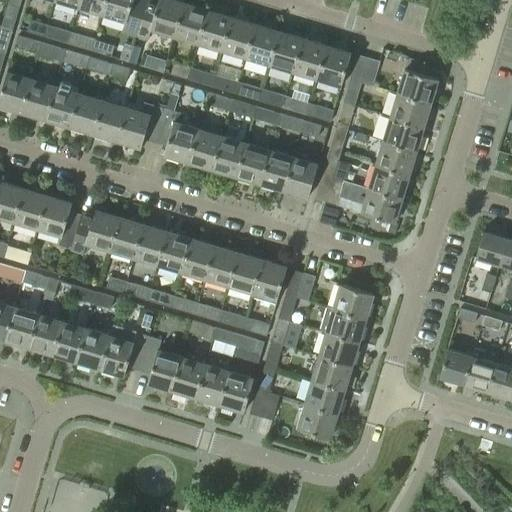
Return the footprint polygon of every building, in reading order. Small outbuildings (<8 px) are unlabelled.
[(80,0),(79,5),(103,13),(106,0),(80,0)] [(136,33),(145,0),(106,0),(103,13),(125,19),(122,29),(136,33)] [(175,34),(184,1),(180,0),(157,0),(157,3),(148,0),(145,0),(136,33),(148,36),(151,27),(175,34)] [(20,4),(9,1),(1,25),(13,28),(20,4)] [(184,1),(175,34),(198,41),(208,8),(184,1)] [(208,8),(198,41),(222,49),(232,15),(208,8)] [(232,15),(222,49),(246,56),(256,22),(232,15)] [(44,36),(47,24),(30,19),(27,31),(44,36)] [(256,22),(246,56),(270,63),(280,30),(256,22)] [(67,43),(71,31),(47,24),(44,36),(67,43)] [(0,29),(0,49),(6,52),(13,28),(1,25),(0,29)] [(280,30),(270,63),(293,70),(303,37),(280,30)] [(71,31),(67,43),(92,50),(95,38),(71,31)] [(38,53),(41,42),(18,35),(15,46),(38,53)] [(303,37),(293,70),(317,77),(327,44),(303,37)] [(41,42),(38,53),(62,60),(65,49),(41,42)] [(127,61),(132,45),(123,43),(118,58),(127,61)] [(327,44),(317,77),(341,84),(351,51),(327,44)] [(132,45),(127,61),(136,64),(141,48),(132,45)] [(65,49),(62,60),(86,68),(89,56),(65,49)] [(361,81),(368,57),(357,54),(350,78),(361,81)] [(89,56),(86,68),(109,75),(113,63),(89,56)] [(368,57),(361,81),(373,84),(380,61),(368,57)] [(172,61),(168,73),(187,79),(191,67),(172,61)] [(113,63),(109,75),(127,80),(130,68),(113,63)] [(211,86),(215,74),(191,67),(187,79),(211,86)] [(397,92),(430,102),(438,77),(405,67),(397,92)] [(0,103),(21,110),(31,77),(6,70),(0,91),(0,103)] [(235,93),(238,81),(215,74),(211,86),(235,93)] [(44,117),(54,84),(31,77),(21,110),(44,117)] [(373,84),(361,81),(350,78),(343,102),(355,105),(362,82),(372,85),(373,84)] [(259,100),(263,88),(238,81),(235,93),(259,100)] [(69,124),(78,91),(54,84),(44,117),(69,124)] [(282,107),(286,95),(263,88),(259,100),(282,107)] [(92,131),(102,98),(78,91),(69,124),(92,131)] [(170,92),(166,107),(174,110),(179,94),(170,92)] [(229,110),(232,99),(209,92),(205,103),(229,110)] [(390,116),(423,125),(430,102),(397,92),(390,116)] [(306,114),(310,102),(286,95),(282,107),(306,114)] [(116,139),(126,105),(102,98),(92,131),(116,139)] [(232,99),(229,110),(253,117),(256,106),(232,99)] [(126,105),(116,139),(141,146),(143,138),(154,141),(165,107),(152,103),(144,101),(141,110),(126,105)] [(310,102),(306,114),(330,122),(334,109),(310,102)] [(336,125),(347,129),(355,105),(343,102),(336,125)] [(256,106),(253,117),(276,124),(280,113),(256,106)] [(165,107),(154,141),(166,145),(164,153),(188,160),(198,127),(182,122),(184,113),(178,111),(174,110),(166,107),(165,107)] [(280,113),(276,124),(300,132),(303,120),(280,113)] [(383,139),(416,149),(423,125),(390,116),(383,139)] [(303,120),(300,132),(318,137),(322,125),(303,120)] [(329,149),(340,152),(347,129),(336,125),(329,149)] [(212,167),(222,134),(198,127),(188,160),(212,167)] [(236,175),(246,141),(222,134),(212,167),(236,175)] [(376,163),(409,173),(416,149),(383,139),(376,163)] [(259,182),(269,148),(246,141),(236,175),(259,182)] [(283,189),(293,155),(269,148),(259,182),(283,189)] [(332,176),(333,176),(340,152),(329,149),(322,173),(332,176)] [(293,155),(283,189),(307,196),(317,163),(293,155)] [(409,173),(376,163),(369,187),(402,197),(409,173)] [(332,176),(322,173),(314,198),(324,200),(332,176)] [(325,201),(320,221),(334,225),(340,208),(336,207),(339,196),(364,204),(361,212),(394,221),(402,197),(369,187),(333,176),(332,176),(324,200),(325,201)] [(0,180),(0,181),(0,215),(15,220),(24,188),(0,180)] [(24,188),(15,220),(38,227),(48,195),(24,188)] [(71,247),(81,214),(69,210),(72,202),(48,195),(38,227),(61,234),(59,244),(71,247)] [(81,214),(71,247),(84,251),(87,242),(111,249),(120,216),(96,209),(93,217),(81,214)] [(120,216),(111,249),(134,256),(144,224),(120,216)] [(144,224),(134,256),(158,263),(168,231),(144,224)] [(498,263),(506,236),(481,229),(474,256),(498,263)] [(182,270),(192,238),(168,231),(158,263),(182,270)] [(511,267),(511,238),(506,236),(498,263),(511,267)] [(192,238),(182,270),(206,277),(215,245),(192,238)] [(31,252),(7,245),(4,257),(28,264),(31,252)] [(229,284),(239,252),(215,245),(206,277),(229,284)] [(239,252),(229,284),(253,292),(263,259),(239,252)] [(287,266),(263,259),(253,292),(277,299),(287,266)] [(1,262),(0,264),(0,275),(21,281),(25,270),(1,262)] [(297,296),(304,272),(293,269),(286,293),(297,296)] [(25,270),(21,281),(45,289),(49,277),(25,270)] [(490,291),(495,274),(485,271),(480,288),(490,291)] [(304,272),(297,296),(308,300),(315,275),(304,272)] [(123,292),(127,281),(110,275),(106,287),(123,292)] [(49,277),(45,289),(55,291),(58,280),(49,277)] [(511,297),(511,279),(508,278),(503,295),(511,297)] [(127,281),(123,292),(148,299),(151,288),(127,281)] [(332,307),(366,317),(373,293),(340,282),(332,307)] [(93,303),(96,291),(73,284),(69,296),(93,303)] [(151,288),(148,299),(171,306),(174,295),(151,288)] [(96,291),(93,303),(111,308),(114,296),(96,291)] [(279,317),(290,320),(297,297),(308,300),(297,296),(286,293),(279,317)] [(174,295),(171,306),(195,314),(198,302),(174,295)] [(0,337),(5,338),(15,305),(0,300),(0,337)] [(219,321),(222,309),(198,302),(195,314),(219,321)] [(15,305),(5,338),(28,346),(38,312),(15,305)] [(327,305),(320,329),(325,331),(359,341),(366,317),(332,307),(327,305)] [(142,306),(136,322),(149,327),(155,310),(142,306)] [(473,321),(476,311),(459,306),(456,315),(473,321)] [(222,309),(219,321),(242,328),(246,316),(222,309)] [(38,312),(28,346),(52,353),(62,319),(38,312)] [(498,328),(501,318),(483,313),(480,323),(498,328)] [(246,316),(242,328),(266,335),(270,323),(246,316)] [(271,341),(283,344),(290,320),(279,317),(271,341)] [(62,319),(52,353),(75,360),(86,326),(62,319)] [(212,338),(216,327),(192,320),(189,331),(212,338)] [(86,326),(75,360),(99,367),(109,333),(86,326)] [(216,327),(212,338),(237,346),(240,334),(216,327)] [(109,333),(99,367),(123,374),(126,365),(138,369),(148,335),(136,331),(133,340),(109,333)] [(359,341),(325,331),(318,354),(352,364),(359,341)] [(240,334),(237,346),(254,351),(257,339),(240,334)] [(148,335),(138,369),(150,372),(147,381),(172,388),(182,355),(158,348),(161,338),(148,335)] [(264,364),(276,368),(283,344),(271,341),(264,364)] [(463,382),(471,354),(446,347),(438,375),(463,382)] [(471,354),(463,382),(486,389),(494,361),(483,358),(485,350),(475,347),(473,355),(471,354)] [(311,378),(344,388),(352,364),(318,354),(311,378)] [(182,355),(172,388),(196,395),(205,362),(182,355)] [(511,366),(494,361),(486,389),(510,396),(511,388),(511,366)] [(205,362),(196,395),(219,402),(229,369),(205,362)] [(276,368),(264,364),(257,388),(268,391),(269,391),(276,368)] [(229,369),(219,402),(244,410),(254,377),(229,369)] [(344,388),(311,378),(304,402),(337,412),(344,388)] [(268,391),(257,388),(250,412),(261,416),(268,391)] [(269,391),(268,391),(261,416),(273,419),(280,395),(269,392),(269,391)] [(337,412),(304,402),(296,426),(330,436),(337,412)]
